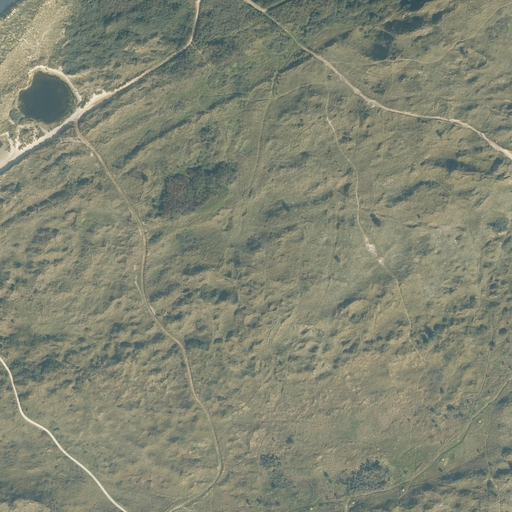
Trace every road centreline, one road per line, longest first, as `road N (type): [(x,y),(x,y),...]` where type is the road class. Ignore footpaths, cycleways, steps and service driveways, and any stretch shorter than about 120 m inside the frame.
road 1 (unknown): [(73,119),(135,221),(145,305),(179,343),(217,459),(218,474),(200,495),(167,511)]
road 2 (track): [(200,0),(182,51),(73,119)]
